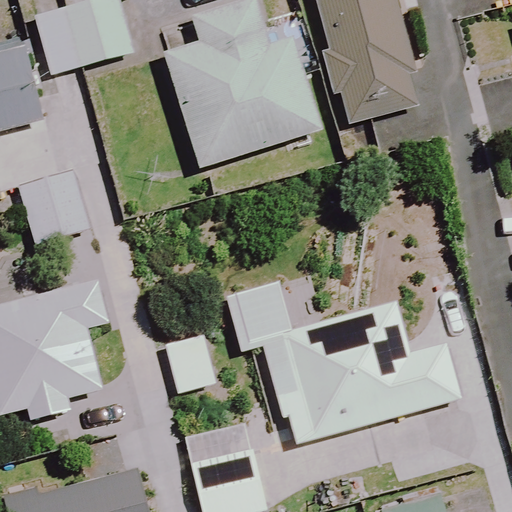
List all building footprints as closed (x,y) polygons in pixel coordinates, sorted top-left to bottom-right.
[(312,0),(326,56),(318,58),(328,99),(336,97),(345,130),(424,111),(396,0),(312,0)] [(130,60),(114,1),(34,22),(50,81),(130,60)] [(263,48),(249,1),(190,19),(199,47),(161,58),(197,174),(318,137),(289,40),(263,48)] [(0,136),(6,135),(11,153),(37,147),(32,129),(43,126),(24,53),(0,58),(0,136)] [(87,235),(69,175),(16,192),(34,251),(87,235)] [(0,421),(24,416),(26,426),(68,416),(65,404),(98,396),(83,334),(106,328),(96,288),(24,305),(16,273),(0,276),(0,421)] [(392,308),(274,340),(288,390),(279,392),(295,450),(455,406),(440,351),(406,360),(392,308)] [(260,511),(250,459),(190,471),(198,511),(260,511)] [(143,511),(136,475),(38,497),(36,489),(0,496),(3,511),(143,511)] [(443,511),(438,495),(382,511),(443,511)]
